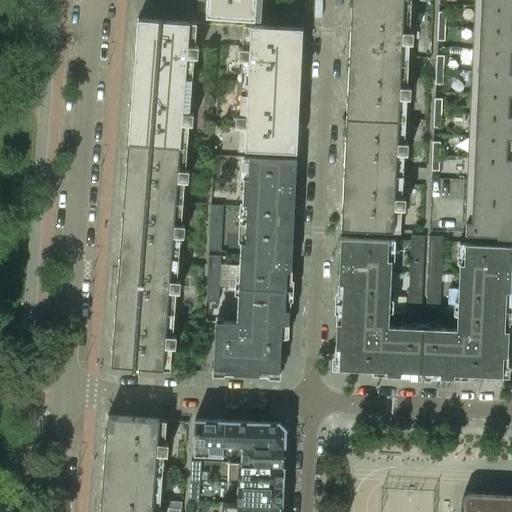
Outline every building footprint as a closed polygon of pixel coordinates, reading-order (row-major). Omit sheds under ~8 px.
[(206,0),(205,12),(255,16),(255,0),(206,0)] [(404,2),(354,0),(351,0),(348,61),(401,63),(402,41),(412,42),(413,31),(402,30),(404,2)] [(511,235),(511,0),(474,0),(468,157),(465,234),(511,235)] [(445,26),(445,11),(438,11),(437,25),(445,26)] [(189,21),(137,17),(132,79),(185,83),(187,56),(197,57),(198,45),(188,45),(189,21)] [(249,48),(241,47),(238,47),(238,58),(248,59),(247,86),(299,89),(302,43),(302,27),(250,24),(249,48)] [(444,40),(445,26),(437,25),(436,40),(444,40)] [(436,55),(435,69),(443,69),(443,55),(436,55)] [(401,63),(348,61),(346,117),(398,119),(399,97),(410,97),(410,86),(400,85),(401,63)] [(442,84),(443,69),(435,69),(435,83),(442,84)] [(185,83),(132,79),(127,142),(180,146),(182,123),(192,124),(193,112),(183,112),(185,83)] [(299,89),(247,86),(246,115),(235,114),(235,125),(245,126),(244,149),(297,151),(299,89)] [(434,98),(433,112),(441,112),(441,98),(434,98)] [(440,127),(441,112),(433,112),(433,127),(440,127)] [(398,119),(346,117),(343,172),(396,174),(397,152),(407,153),(408,142),(397,141),(398,119)] [(432,141),(431,155),(439,156),(439,141),(432,141)] [(180,146),(127,142),(123,203),(175,207),(177,179),(188,180),(189,169),(178,168),(180,146)] [(438,170),(439,156),(431,155),(431,170),(438,170)] [(296,158),(248,156),(247,176),(243,176),(243,177),(241,223),(245,223),(244,241),(292,243),(296,158)] [(396,174),(343,172),(340,228),(393,231),(394,207),(404,208),(405,197),(395,196),(396,174)] [(175,207),(123,203),(119,252),(172,256),(173,235),(184,235),(184,224),(174,223),(175,207)] [(223,205),(210,204),(208,250),(221,251),(223,205)] [(421,306),(424,235),(410,235),(407,306),(421,306)] [(388,238),(340,236),(338,283),(342,283),(342,291),(390,293),(391,259),(387,259),(388,238)] [(441,274),(442,241),(443,236),(429,236),(426,307),(439,307),(440,281),(441,274)] [(292,243),(244,241),(240,241),(237,320),(282,322),(289,323),(289,308),(285,308),(287,269),(291,270),(292,243)] [(510,291),(511,251),(511,243),(464,242),(463,262),(459,262),(458,296),(506,299),(506,290),(510,291)] [(172,256),(119,252),(115,301),(168,305),(169,290),(179,291),(180,280),(170,279),(172,256)] [(220,255),(208,255),(206,301),(218,301),(220,255)] [(421,371),(423,326),(388,324),(390,293),(342,291),(341,301),(337,301),(335,347),(339,348),(338,368),(386,370),(386,374),(401,375),(401,370),(421,371)] [(507,355),(508,331),(509,308),(505,308),(506,299),(458,296),(456,327),(423,326),(421,371),(440,372),(439,376),(454,377),(454,373),(502,375),(503,355),(507,355)] [(176,335),(173,335),(166,334),(168,305),(115,301),(111,364),(163,368),(165,345),(175,346),(176,335)] [(282,322),(237,320),(215,319),(213,371),(259,374),(259,370),(280,371),(282,322)] [(160,418),(107,414),(102,476),(155,480),(157,453),(167,453),(168,442),(158,441),(160,418)] [(223,457),(224,443),(225,419),(194,418),(192,456),(223,457)] [(279,422),(225,419),(224,443),(241,444),(284,446),(285,428),(279,422)] [(283,465),(284,446),(241,444),(240,462),(283,465)] [(282,485),(283,465),(240,462),(223,462),(222,481),(229,482),(282,485)] [(155,480),(102,476),(99,511),(162,511),(163,509),(153,509),(155,480)] [(281,504),(282,485),(229,482),(228,502),(281,504)] [(511,511),(511,492),(483,491),(470,491),(468,491),(467,491),(465,492),(464,493),(463,494),(462,495),(461,497),(461,498),(461,500),(459,511),(511,511)] [(160,499),(159,506),(167,507),(181,508),(181,501),(160,499)] [(281,511),(281,504),(228,502),(221,501),(220,511),(281,511)]
